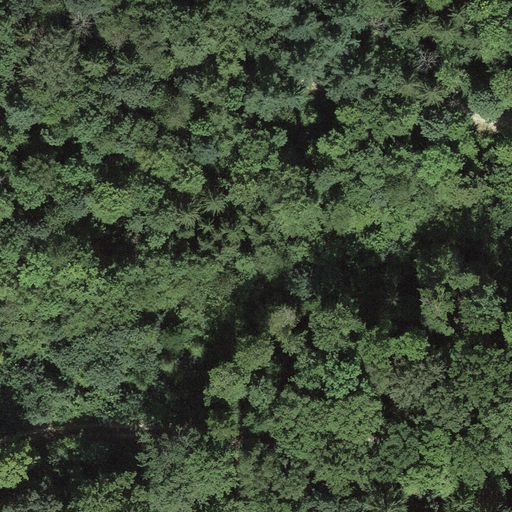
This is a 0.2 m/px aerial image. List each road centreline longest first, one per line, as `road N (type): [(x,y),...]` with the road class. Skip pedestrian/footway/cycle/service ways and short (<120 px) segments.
road 1 (track): [(511,132),(327,83),(230,73),(0,72)]
road 2 (track): [(0,454),(57,435),(274,433),(511,456)]
